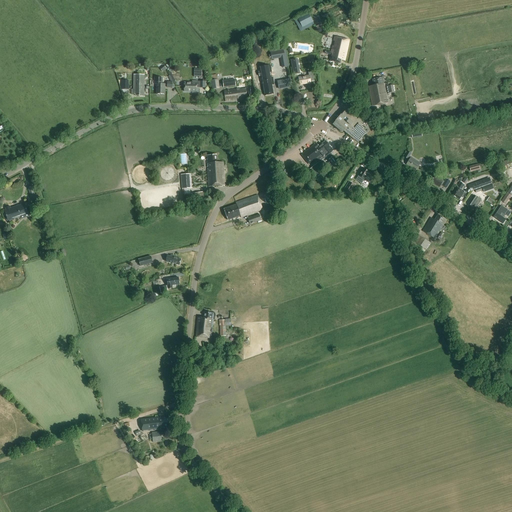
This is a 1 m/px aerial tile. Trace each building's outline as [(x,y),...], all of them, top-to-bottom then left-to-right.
[(308,14),(298,19),(302,27),(313,22),(308,14)] [(345,62),(350,41),(335,37),(331,53),(328,52),(326,51),(325,54),(328,55),(331,55),(329,62),(340,65),(341,61),(345,62)] [(284,49),(274,51),(275,58),(285,57),(284,49)] [(272,72),(271,67),(271,66),(268,66),(260,67),(261,72),(258,72),(259,76),(262,76),(263,83),(265,96),(274,94),(272,85),(274,84),(273,77),(270,78),(270,73),(272,72)] [(314,81),(313,72),(308,72),(309,75),(302,77),(302,75),(300,75),(300,77),(299,77),(299,78),(300,85),(307,84),(311,84),(311,81),(314,81)] [(144,96),(144,76),(144,75),(134,75),(134,90),(132,90),(132,94),(135,94),(135,96),(144,96)] [(216,75),(210,75),(212,89),(220,88),(218,79),(217,79),(216,75)] [(372,107),(387,104),(382,78),(372,80),(373,87),(368,87),(372,107)] [(163,79),(155,79),(155,86),(157,86),(157,95),(165,95),(165,89),(166,89),(166,85),(163,85),(163,79)] [(235,79),(223,81),(224,88),(236,86),(235,79)] [(284,80),(278,81),(278,84),(279,88),(290,86),(289,79),(284,80)] [(184,93),(192,93),(192,94),(197,93),(197,88),(205,88),(205,81),(197,81),(192,81),(192,83),(184,83),(184,93)] [(389,83),(386,83),(388,94),(395,92),(394,85),(389,86),(389,83)] [(247,96),(251,95),(250,88),(225,91),(226,102),(236,101),(236,99),(239,99),(239,100),(242,99),(242,98),(247,97),(247,96)] [(358,142),(366,133),(362,130),(364,129),(359,125),(361,123),(346,110),(333,125),(341,132),(343,132),(343,131),(354,140),(355,139),(358,142)] [(317,163),(325,157),(333,151),(325,141),(318,146),(316,143),(301,155),(309,165),(315,160),(317,163)] [(409,150),(404,157),(409,161),(406,165),(411,168),(415,171),(421,162),(418,160),(418,161),(411,157),(410,157),(409,157),(412,152),(409,150)] [(208,188),(210,187),(226,186),(224,163),(218,163),(217,155),(208,155),(208,169),(207,169),(208,188)] [(309,170),(315,178),(323,172),(317,163),(309,170)] [(364,181),(365,179),(369,182),(371,178),(372,179),(374,175),(363,168),(356,180),(362,183),(363,180),(364,181)] [(191,174),(181,175),(182,189),(192,188),(191,174)] [(438,187),(442,181),(434,175),(430,182),(438,187)] [(489,178),(468,185),(470,191),(475,190),(481,188),(491,184),(489,178)] [(355,186),(349,181),(344,189),(351,193),(355,186)] [(36,191),(34,182),(30,183),(31,186),(28,187),(29,193),(36,191)] [(462,183),(453,196),(461,201),(462,198),(463,198),(467,193),(462,190),(465,185),(462,183)] [(203,192),(191,194),(192,202),(204,201),(203,192)] [(501,201),(505,204),(511,196),(507,193),(501,201)] [(474,210),(481,200),(473,194),(471,197),(473,198),(468,205),(474,210)] [(272,214),(279,212),(278,204),(262,209),(258,195),(235,202),(236,205),(223,209),(227,220),(240,216),(240,217),(263,210),(263,212),(261,212),(263,219),(273,215),(272,214)] [(489,197),(486,201),(493,206),(496,202),(489,197)] [(14,219),(28,214),(25,204),(11,209),(10,207),(6,209),(6,211),(5,211),(9,222),(14,221),(14,219)] [(493,217),(500,221),(504,214),(508,216),(510,212),(501,205),(493,217)] [(259,214),(248,218),(250,224),(261,220),(259,214)] [(431,218),(423,232),(435,239),(441,229),(447,232),(449,228),(446,225),(445,227),(443,225),(446,220),(438,215),(434,220),(431,218)] [(422,238),(418,244),(416,247),(424,253),(431,243),(422,238)] [(175,258),(175,257),(171,256),(168,256),(167,258),(166,262),(169,263),(180,266),(182,260),(175,258)] [(141,267),(153,264),(151,257),(139,261),(141,267)] [(172,288),(172,286),(180,285),(179,278),(166,279),(167,286),(168,286),(168,289),(172,288)] [(215,319),(216,313),(205,312),(204,318),(197,317),(195,337),(211,338),(213,319),(215,319)] [(220,336),(226,336),(225,326),(231,325),(231,319),(225,319),(224,320),(219,320),(220,336)] [(164,427),(170,427),(170,418),(165,419),(165,418),(161,418),(161,417),(141,419),(142,431),(161,429),(161,428),(164,428),(164,427)] [(149,434),(150,440),(153,439),(153,443),(162,442),(161,435),(164,435),(164,432),(160,432),(160,431),(152,432),(152,434),(149,434)]
